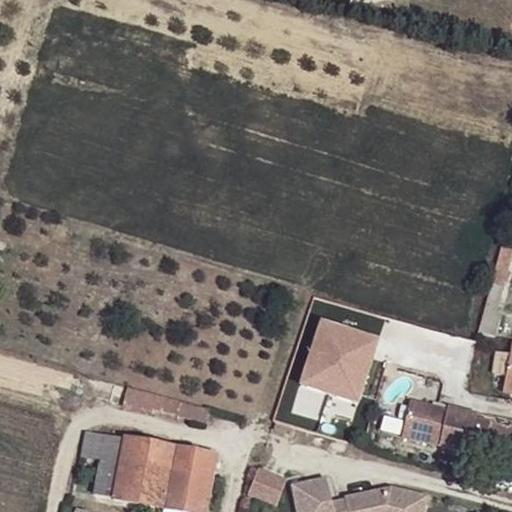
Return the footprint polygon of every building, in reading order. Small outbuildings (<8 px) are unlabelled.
[(503,288),(511,251),(511,248),(501,246),(491,285),(503,288)] [(495,338),(500,315),(496,314),(503,288),(491,285),(479,335),(495,338)] [(358,406),(377,343),(321,326),(302,389),(358,406)] [(474,357),(476,344),(456,338),(453,351),(474,357)] [(511,345),(510,356),(497,354),(493,376),(505,378),(503,393),(511,394),(511,345)] [(389,378),(395,373),(397,368),(387,365),(383,376),(389,378)] [(209,411),(127,389),(124,400),(119,399),(118,405),(157,415),(158,413),(205,427),(209,411)] [(503,462),(511,429),(474,421),(476,415),(446,409),(445,412),(409,404),(401,440),(503,462)] [(115,499),(125,441),(87,434),(82,458),(101,462),(95,496),(115,499)] [(205,511),(215,457),(126,440),(125,441),(115,499),(114,500),(166,510),(165,511),(205,511)] [(511,491),(511,474),(496,470),(493,486),(511,491)] [(275,506),(284,483),(258,472),(249,496),(275,506)] [(423,511),(427,499),(391,490),(345,500),(345,503),(346,507),(333,510),(332,506),(326,481),(292,488),(297,511),(423,511)]
